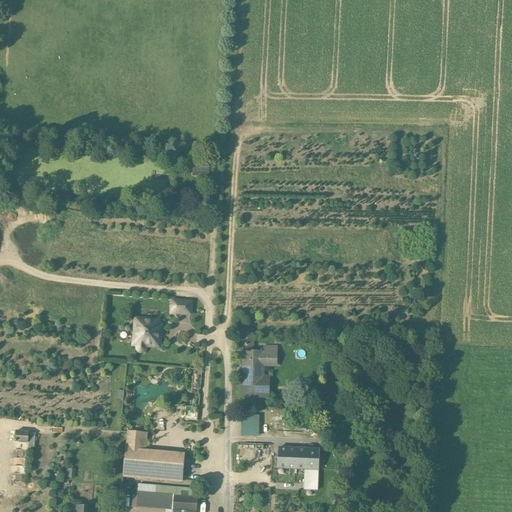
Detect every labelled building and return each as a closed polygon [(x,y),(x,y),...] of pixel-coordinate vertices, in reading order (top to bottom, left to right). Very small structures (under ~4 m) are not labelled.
[(180,302),(172,301),(171,313),(179,314),(180,302)] [(191,303),(180,302),(179,314),(190,315),(191,303)] [(159,321),(140,319),(139,331),(136,330),(135,345),(137,345),(137,348),(137,350),(138,352),(140,353),(142,353),(144,352),(146,350),(146,348),(146,346),(159,347),(160,339),(158,339),(159,334),(160,334),(161,328),(158,328),(159,321)] [(263,352),(253,352),(253,334),(242,334),(242,361),(244,361),(243,397),(268,397),(269,382),(263,382),(263,363),(277,363),(277,353),(263,353),(263,352)] [(257,416),(243,416),(243,436),(256,436),(257,416)] [(128,432),(127,445),(126,445),(124,476),(141,477),(143,453),(145,434),(128,432)] [(28,434),(15,433),(12,472),(25,473),(28,434)] [(319,450),(279,448),(278,469),(305,470),(318,470),(319,450)] [(184,457),(143,453),(141,477),(182,481),(184,457)] [(66,468),(66,477),(75,477),(76,468),(66,468)] [(318,470),(305,470),(304,490),(318,490),(318,470)] [(198,490),(188,490),(187,498),(197,499),(198,490)] [(174,497),(137,494),(136,508),(165,510),(173,511),(174,497)] [(187,498),(186,498),(174,497),(173,511),(194,511),(196,511),(197,499),(187,498)]
